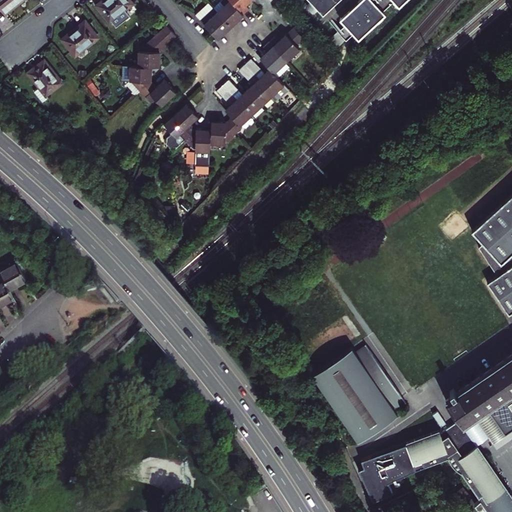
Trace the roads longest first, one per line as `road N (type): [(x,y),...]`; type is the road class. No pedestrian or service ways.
road 1 (primary): [(322,511),(164,296),(0,137)]
road 2 (primary): [(0,161),(160,319),(301,511)]
